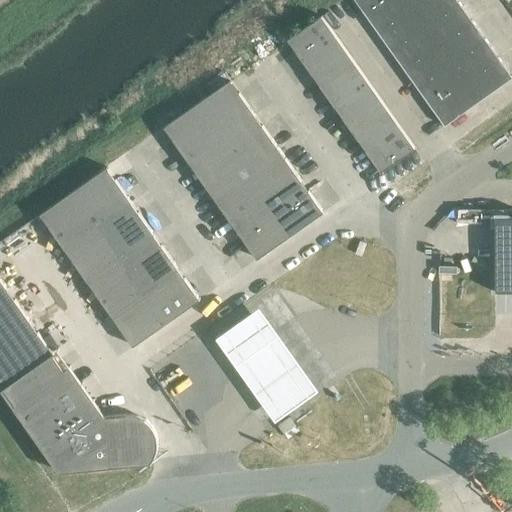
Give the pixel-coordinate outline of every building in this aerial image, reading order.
[(511,78),(511,76),(457,0),(354,0),(445,126),(511,78)] [(415,148),(322,16),(288,40),(381,172),(415,148)] [(324,212),(231,80),(164,127),(257,259),(324,212)] [(200,299),(107,167),(40,214),(133,346),(200,299)] [(511,292),(511,218),(496,218),(496,292),(511,292)] [(65,371),(0,278),(0,382),(27,421),(24,423),(50,459),(71,444),(79,456),(58,471),(59,472),(151,463),(151,461),(154,456),(157,450),(157,443),(158,443),(158,442),(157,442),(156,435),(154,430),(151,425),(146,420),(145,419),(139,416),(133,415),(126,415),(126,414),(97,417),(65,372),(65,371)] [(319,389),(259,305),(216,336),(276,419),(319,389)] [(289,417),(278,425),(284,433),(295,425),(289,417)] [(71,444),(50,459),(58,471),(79,456),(71,444)]
